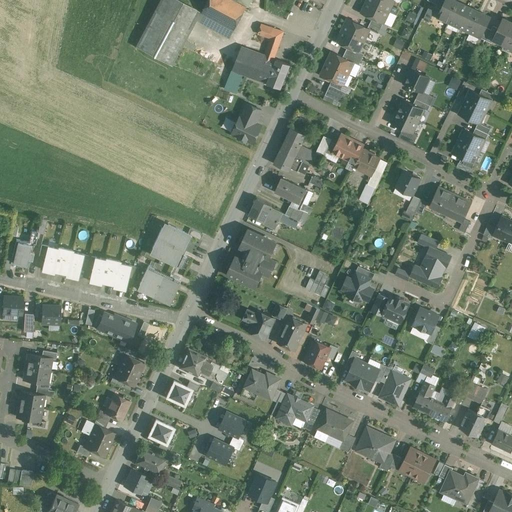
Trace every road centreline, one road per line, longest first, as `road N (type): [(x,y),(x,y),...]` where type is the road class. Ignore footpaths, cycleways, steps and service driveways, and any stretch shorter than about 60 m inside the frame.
road 1 (residential): [(192,312),(334,390),(511,471)]
road 2 (unclassified): [(294,91),(192,312)]
road 3 (residential): [(294,91),(496,190)]
road 4 (unclassified): [(192,312),(105,488)]
road 5 (residential): [(0,279),(164,315),(192,312)]
road 6 (residential): [(388,279),(444,298),(496,190)]
